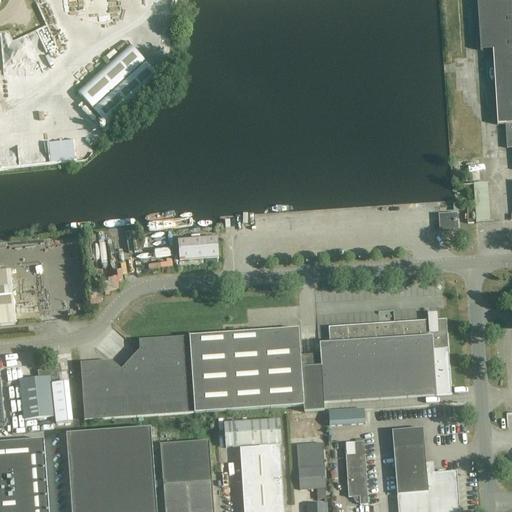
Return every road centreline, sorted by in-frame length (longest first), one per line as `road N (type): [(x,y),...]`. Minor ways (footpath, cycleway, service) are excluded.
road 1 (unclassified): [(0,349),(84,338),(123,298),(152,284),(472,263)]
road 2 (unclassified): [(487,503),(472,263)]
